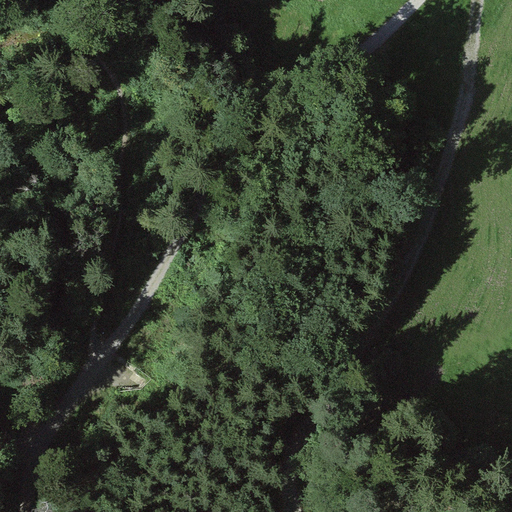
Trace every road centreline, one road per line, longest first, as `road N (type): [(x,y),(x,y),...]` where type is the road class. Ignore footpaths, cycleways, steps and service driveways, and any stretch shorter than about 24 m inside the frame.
road 1 (track): [(92,365),(168,254),(231,130),(260,104),(370,44),(418,0)]
road 2 (track): [(23,511),(33,456),(92,365)]
